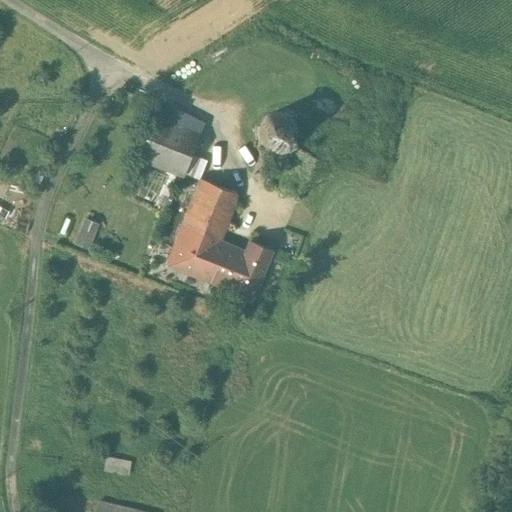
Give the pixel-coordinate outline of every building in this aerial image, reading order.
[(273,148),(280,149),(284,141),(290,144),(294,138),(295,131),(294,124),(289,118),(283,115),(276,114),(270,116),(264,120),(261,126),(260,133),(262,140),(267,145),(273,148)] [(201,135),(184,128),(169,167),(186,174),(201,135)] [(290,144),(284,141),(280,149),(267,177),(299,191),(315,155),(290,144)] [(200,179),(167,262),(229,288),(246,249),(220,238),(238,194),(200,179)] [(82,216),(75,244),(93,249),(100,221),(82,216)] [(229,288),(228,291),(249,300),(271,248),(250,239),(246,249),(229,288)] [(129,461),(105,456),(102,467),(126,473),(129,461)] [(138,511),(98,502),(95,511),(138,511)]
